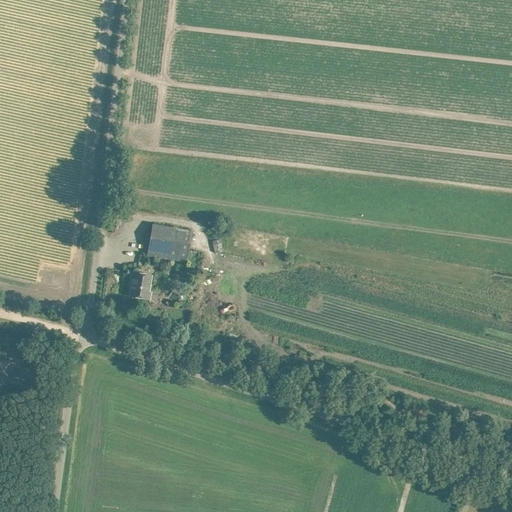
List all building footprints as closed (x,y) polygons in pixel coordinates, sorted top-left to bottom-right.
[(147,256),(187,263),(193,231),(152,224),(147,256)] [(215,254),(222,252),(220,240),(213,241),(215,254)] [(130,297),(147,300),(150,300),(151,292),(149,292),(149,290),(151,276),(132,273),(130,280),(132,281),(130,297)] [(205,313),(215,315),(217,307),(206,305),(205,313)] [(225,311),(223,318),(233,320),(234,313),(225,311)] [(17,366),(14,379),(28,382),(27,386),(33,387),(36,371),(17,366)]
